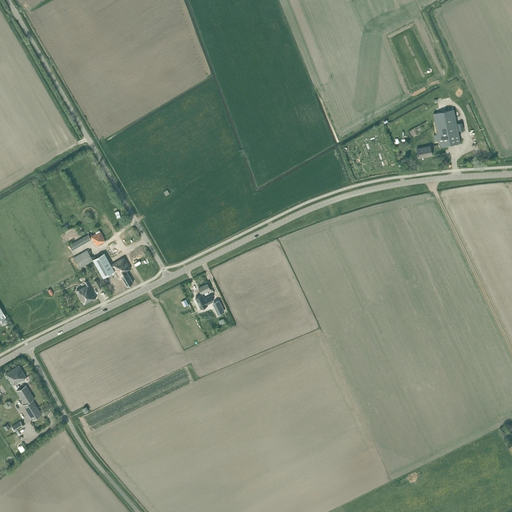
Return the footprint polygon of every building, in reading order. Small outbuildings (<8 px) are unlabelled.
[(458,131),(463,130),(464,130),(462,122),(456,123),(453,109),(434,113),(438,134),(434,135),(435,142),(439,140),(441,147),(460,143),(458,131)] [(430,146),(416,149),(418,157),(432,155),(430,146)] [(101,231),(91,236),(96,246),(105,242),(103,238),(104,238),(101,231)] [(87,249),(73,257),(80,268),(93,260),(87,249)] [(104,253),(93,259),(103,278),(115,271),(113,268),(111,265),(104,253)] [(112,264),(111,265),(113,268),(114,267),(117,274),(126,269),(127,270),(131,268),(125,256),(112,264)] [(126,269),(117,274),(119,278),(122,276),(127,286),(133,283),(127,270),(126,269)] [(87,286),(77,291),(84,304),(97,298),(87,280),(87,281),(84,275),(83,276),(85,282),(87,286)] [(102,287),(98,279),(94,281),(99,289),(102,287)] [(201,294),(210,289),(207,283),(198,287),(201,294)] [(202,294),(195,298),(201,309),(208,305),(207,304),(213,302),(210,296),(204,298),(202,294)] [(219,300),(213,303),(218,314),(224,312),(219,300)] [(6,375),(5,376),(6,378),(7,377),(10,382),(11,382),(14,385),(27,377),(24,373),(19,365),(10,371),(5,373),(6,375)] [(23,405),(33,420),(42,414),(33,399),(35,398),(30,391),(32,390),(31,388),(29,390),(26,385),(17,391),(25,404),(23,405)] [(23,426),(20,421),(12,426),(15,431),(23,426)]
